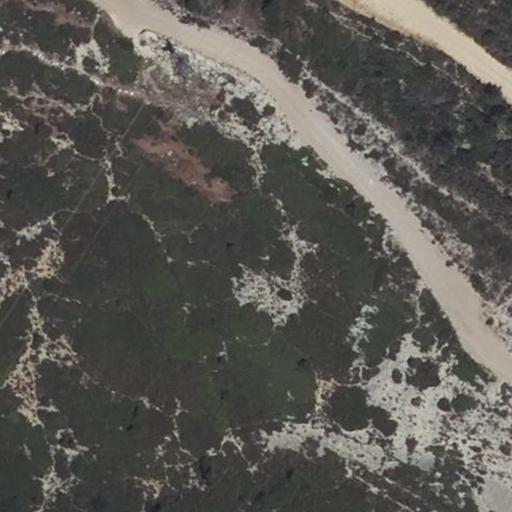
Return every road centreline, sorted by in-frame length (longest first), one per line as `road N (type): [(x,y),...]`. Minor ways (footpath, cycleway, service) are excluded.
road 1 (track): [(511,365),(482,347),(362,175),(278,94),(237,63),(108,0)]
road 2 (track): [(511,89),(386,0)]
